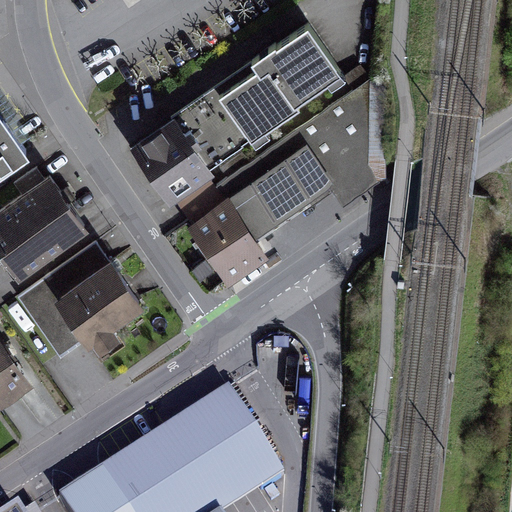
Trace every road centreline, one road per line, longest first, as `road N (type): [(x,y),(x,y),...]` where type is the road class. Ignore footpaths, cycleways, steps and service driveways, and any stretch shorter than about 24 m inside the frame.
road 1 (residential): [(32,0),(48,80),(76,135),(225,340)]
road 2 (residential): [(511,136),(225,340)]
road 3 (residential): [(225,340),(0,484)]
